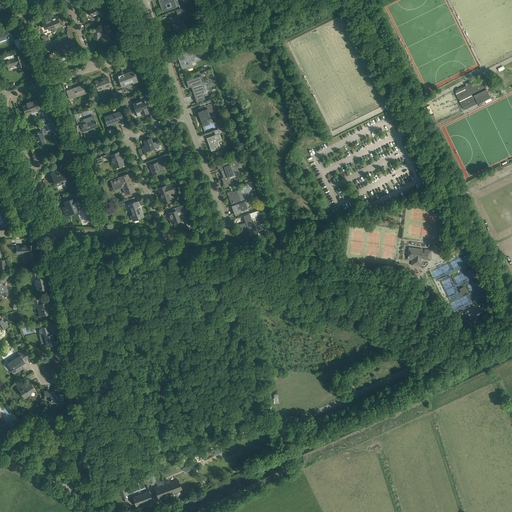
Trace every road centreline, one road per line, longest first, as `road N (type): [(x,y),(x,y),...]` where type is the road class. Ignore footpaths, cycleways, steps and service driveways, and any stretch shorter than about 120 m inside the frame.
road 1 (unclassified): [(204,511),(286,470),(289,418),(414,367),(445,370),(477,353),(488,332),(510,320),(409,113)]
road 2 (residential): [(65,488),(79,469),(84,440),(54,231)]
road 3 (residential): [(221,242),(221,209),(187,115)]
